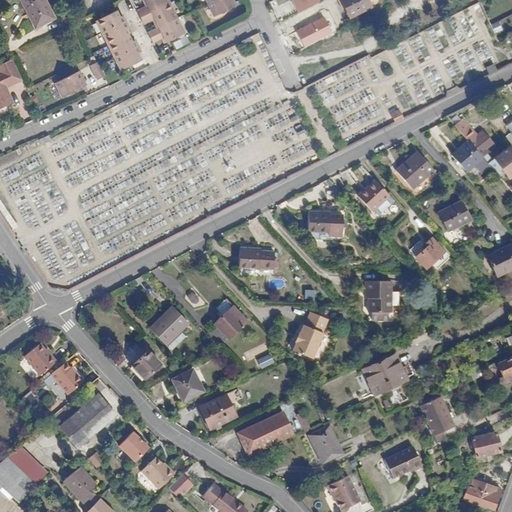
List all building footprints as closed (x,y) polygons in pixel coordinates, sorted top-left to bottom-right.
[(51,18),(42,0),(19,0),(26,13),(28,12),(35,26),(51,18)] [(142,0),(145,6),(143,7),(136,11),(139,18),(168,3),(166,0),(142,0)] [(224,0),(214,0),(206,4),(208,8),(224,0)] [(224,0),(208,8),(212,16),(233,5),(230,0),(224,0)] [(293,0),(301,14),(325,2),(323,0),(293,0)] [(348,0),(356,14),(377,4),(377,2),(380,0),(348,0)] [(157,28),(176,18),(168,3),(139,18),(142,24),(150,20),(152,19),(157,28)] [(117,9),(113,12),(116,18),(121,16),(120,14),(117,9)] [(93,22),(99,34),(124,22),(121,16),(116,18),(113,12),(93,22)] [(178,23),(176,18),(157,28),(154,29),(147,33),(149,37),(178,23)] [(124,22),(99,34),(105,47),(126,36),(122,30),(127,28),(124,22)] [(178,23),(149,37),(150,39),(158,36),(160,35),(165,43),(183,33),(178,23)] [(105,47),(110,57),(135,44),(133,39),(129,42),(126,36),(105,47)] [(177,49),(190,44),(188,37),(175,42),(177,49)] [(110,57),(111,60),(137,47),(135,44),(110,57)] [(117,71),(138,60),(135,54),(139,52),(137,47),(111,60),(117,71)] [(0,79),(7,77),(10,83),(19,79),(9,58),(0,62),(0,106),(6,104),(0,92),(3,91),(1,87),(0,84),(0,79)] [(95,82),(102,78),(97,67),(95,64),(88,68),(95,82)] [(60,100),(80,90),(78,87),(82,84),(77,73),(52,86),(60,100)] [(0,84),(1,87),(10,83),(7,77),(0,79),(0,84)] [(8,103),(3,91),(0,92),(6,104),(8,103)] [(400,109),(392,114),(397,123),(406,118),(400,109)] [(454,127),(465,139),(478,155),(494,173),(498,170),(506,178),(511,173),(511,154),(506,147),(504,148),(489,152),(488,150),(489,148),(481,139),(479,140),(461,121),(454,127)] [(40,146),(49,142),(48,141),(47,137),(37,141),(40,146)] [(478,155),(465,139),(448,154),(462,170),(478,155)] [(417,151),(416,152),(434,174),(436,172),(417,151)] [(434,174),(416,152),(395,170),(411,189),(426,176),(429,178),(434,174)] [(373,175),(356,191),(370,207),(387,191),(373,175)] [(469,219),(461,204),(459,201),(438,212),(447,230),(469,219)] [(318,214),(318,211),(306,210),(306,230),(328,231),(340,232),(341,215),(329,214),(318,214)] [(442,251),(431,239),(423,246),(426,249),(417,257),(426,266),(442,251)] [(501,249),(511,261),(511,244),(511,243),(501,249)] [(250,247),(239,247),(238,266),(272,268),(274,251),(250,249),(250,247)] [(496,273),(511,265),(511,261),(501,249),(486,256),(496,273)] [(365,281),(364,291),(367,292),(367,298),(366,313),(370,313),(370,321),(386,321),(387,314),(389,314),(390,282),(365,281)] [(306,290),(306,298),(316,299),(317,291),(306,290)] [(233,306),(214,324),(227,338),(245,320),(233,306)] [(331,313),(311,313),(311,325),(310,327),(309,335),(308,336),(308,346),(309,346),(309,354),(331,355),(332,327),(330,327),(331,313)] [(166,316),(151,330),(165,346),(180,331),(166,316)] [(511,342),(511,333),(503,336),(507,345),(511,342)] [(22,352),(29,361),(43,349),(37,340),(22,352)] [(43,349),(29,361),(37,371),(52,360),(43,349)] [(131,367),(144,380),(160,366),(147,351),(131,367)] [(272,355),(259,359),(262,368),(275,364),(272,355)] [(391,355),(359,371),(371,394),(405,378),(403,375),(409,373),(404,363),(397,366),(391,355)] [(511,356),(498,363),(504,377),(511,373),(511,356)] [(72,357),(57,369),(74,389),(90,376),(82,367),(81,368),(72,357)] [(481,368),(467,375),(469,380),(484,373),(481,368)] [(192,371),(171,381),(183,402),(203,393),(192,371)] [(179,405),(183,402),(171,381),(168,382),(179,405)] [(440,395),(420,405),(434,433),(453,424),(440,395)] [(225,396),(199,409),(210,431),(236,418),(225,396)] [(294,396),(288,399),(296,415),(302,429),(303,430),(309,428),(294,396)] [(101,398),(82,415),(95,430),(114,413),(101,398)] [(281,411),(236,433),(247,455),(292,434),(281,411)] [(82,415),(62,432),(75,447),(95,430),(82,415)] [(327,427),(310,437),(323,462),(341,452),(327,427)] [(134,461),(148,447),(141,441),(141,442),(137,438),(137,437),(131,431),(118,445),(134,461)] [(472,439),(477,458),(501,452),(496,432),(472,439)] [(7,459),(22,473),(25,476),(35,465),(17,447),(7,459)] [(409,447),(385,459),(394,477),(409,470),(410,471),(419,467),(409,447)] [(99,452),(89,458),(96,469),(106,463),(99,452)] [(155,485),(171,469),(165,463),(163,464),(152,453),(138,467),(155,485)] [(95,483),(79,464),(63,478),(79,497),(84,493),(90,488),(95,483)] [(35,465),(25,476),(35,485),(45,474),(35,465)] [(191,483),(181,475),(166,489),(176,497),(191,483)] [(347,476),(326,487),(331,496),(332,495),(340,511),(359,501),(347,476)] [(469,487),(467,487),(463,499),(493,510),(500,489),(474,480),(473,484),(471,483),(469,487)] [(215,482),(206,496),(232,511),(231,511),(243,511),(249,502),(215,482)] [(90,488),(84,493),(87,496),(93,491),(90,488)] [(112,511),(98,498),(83,511),(112,511)] [(249,502),(243,511),(249,511),(253,505),(249,502)]
